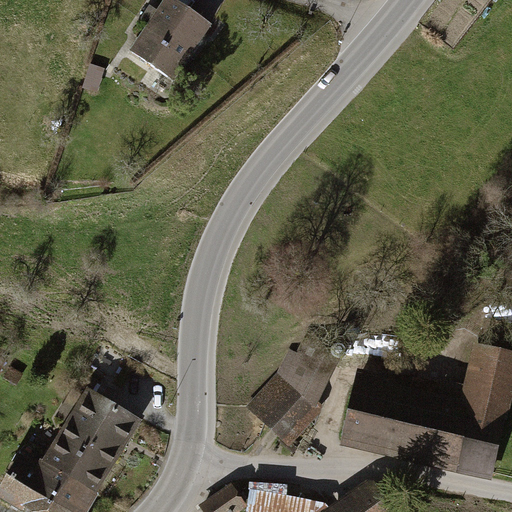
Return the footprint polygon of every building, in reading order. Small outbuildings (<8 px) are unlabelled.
[(175,0),(163,0),(129,48),(172,78),(210,24),(175,0)] [(280,375),(248,406),(291,443),(321,412),(339,354),(312,329),(299,353),(289,349),(280,375)] [(465,399),(357,376),(341,442),(492,476),(511,392),(511,353),(477,345),(465,399)] [(21,452),(0,487),(0,496),(26,511),(86,511),(141,420),(85,387),(39,463),(21,452)] [(395,511),(371,478),(323,511),(395,511)] [(233,485),(198,506),(201,511),(244,511),(248,510),(233,485)] [(318,511),(319,500),(254,488),(249,511),(318,511)]
